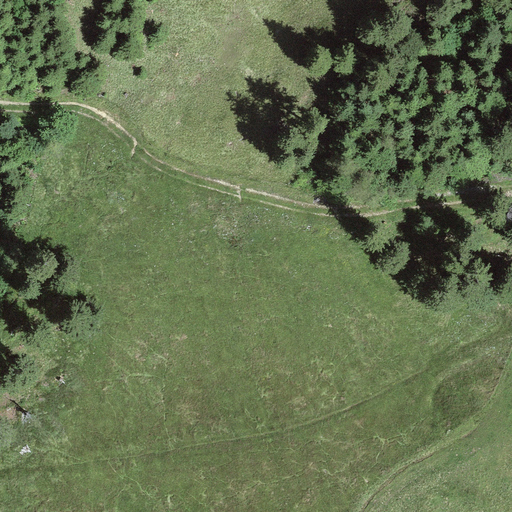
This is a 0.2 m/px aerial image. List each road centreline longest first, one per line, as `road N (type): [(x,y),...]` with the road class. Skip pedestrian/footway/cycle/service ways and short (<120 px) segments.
road 1 (track): [(511,193),(368,212),(278,202),(170,173),(91,113),(0,108)]
road 2 (track): [(511,399),(500,421),(410,474),(371,511)]
